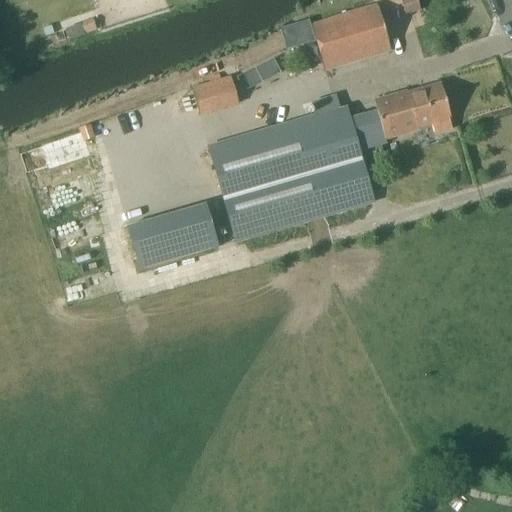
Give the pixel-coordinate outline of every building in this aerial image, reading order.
[(415,0),(400,0),(403,9),(417,5),(415,0)] [(310,25),(309,22),(282,31),(288,51),(315,42),(324,71),(391,51),(377,4),(310,25)] [(212,80),(221,111),(298,87),(289,57),(212,80)] [(406,92),(373,102),(380,124),(364,128),(370,148),(386,144),(385,140),(418,130),(418,129),(431,125),(433,134),(451,128),(448,119),(450,118),(440,84),(407,94),(406,92)] [(316,199),(367,185),(344,108),(339,109),(335,97),(312,103),(316,117),(208,148),(226,210),(312,185),(316,199)] [(159,265),(147,222),(127,228),(140,270),(159,265)]
